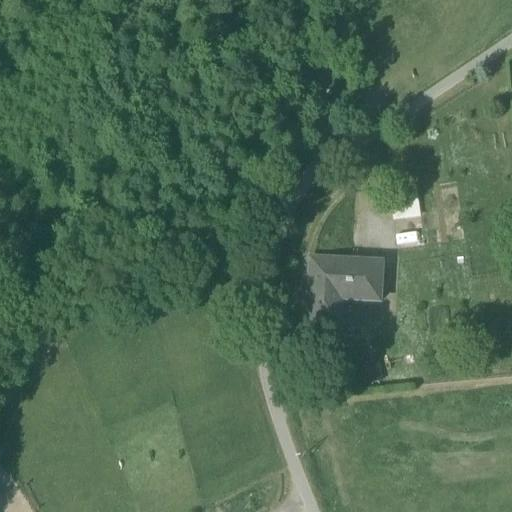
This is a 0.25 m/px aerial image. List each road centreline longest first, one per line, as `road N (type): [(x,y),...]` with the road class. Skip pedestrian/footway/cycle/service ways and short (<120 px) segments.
road 1 (residential): [(511,41),(291,197),(257,348),(315,511)]
road 2 (track): [(0,396),(114,287),(291,197)]
road 3 (track): [(298,185),(325,120),(318,0)]
